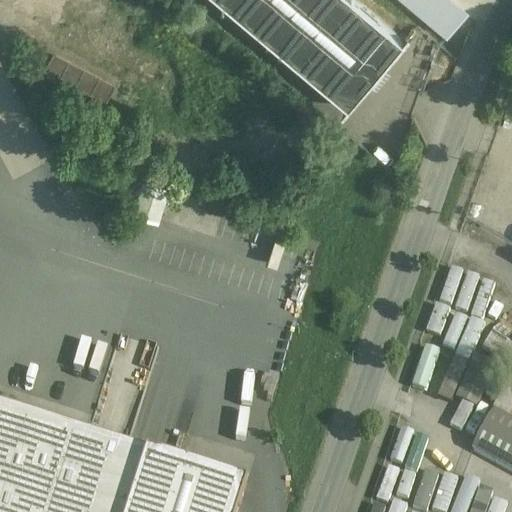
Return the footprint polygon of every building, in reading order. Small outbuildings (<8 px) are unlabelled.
[(221,0),(289,57),(290,63),(295,62),(346,105),(345,106),(347,107),(404,39),(402,38),(401,39),(355,0),(221,0)] [(446,269),(421,346),(455,357),(443,396),(473,405),(484,371),(474,368),(487,328),(477,325),(491,283),(475,278),(470,292),(455,287),(460,273),(446,269)] [(422,356),(416,384),(428,386),(434,359),(422,356)] [(0,511),(127,511),(146,454),(0,407),(0,511)] [(511,424),(493,414),(472,452),(511,474),(511,424)] [(146,454),(127,511),(237,511),(246,486),(146,454)]
